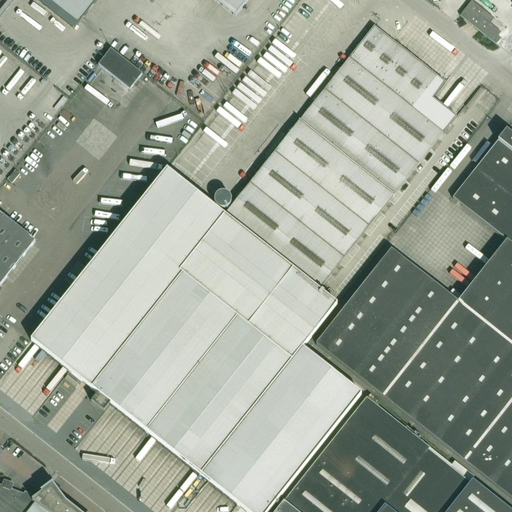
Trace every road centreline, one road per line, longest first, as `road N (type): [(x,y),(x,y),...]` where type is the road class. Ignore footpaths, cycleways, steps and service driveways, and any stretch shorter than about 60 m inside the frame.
road 1 (unknown): [(3,0),(7,15),(49,45),(70,46),(247,32),(276,0)]
road 2 (unclassified): [(118,511),(0,417)]
road 3 (tertiary): [(511,80),(409,0)]
